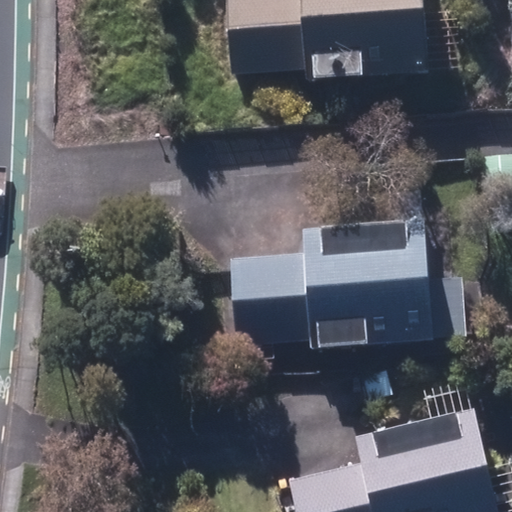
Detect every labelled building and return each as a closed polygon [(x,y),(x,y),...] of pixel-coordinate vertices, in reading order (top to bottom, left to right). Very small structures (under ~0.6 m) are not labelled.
[(305,78),(306,91),(426,83),(420,0),(223,0),(229,83),(305,78)] [(341,113),(342,130),(359,129),(358,111),(341,113)] [(308,347),(309,361),(431,349),(425,287),(446,286),(444,264),(423,265),(417,203),(377,206),(379,236),(302,242),(304,261),(231,269),(236,318),(217,321),(219,347),(236,346),(238,354),(308,347)] [(511,337),(497,337),(497,367),(511,366),(511,337)] [(362,382),(371,415),(397,408),(389,375),(362,382)] [(288,492),(292,511),(493,511),(472,421),(357,449),(364,474),(288,492)]
